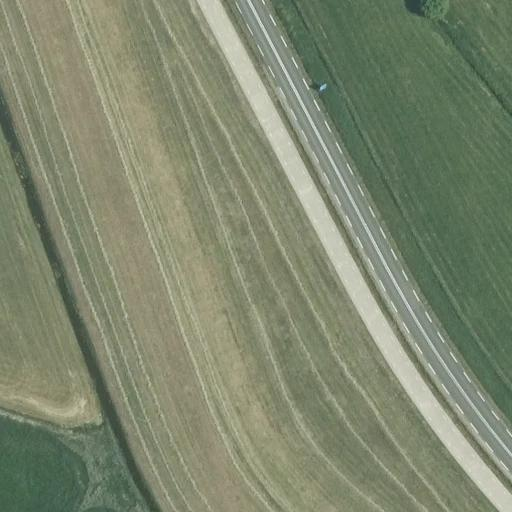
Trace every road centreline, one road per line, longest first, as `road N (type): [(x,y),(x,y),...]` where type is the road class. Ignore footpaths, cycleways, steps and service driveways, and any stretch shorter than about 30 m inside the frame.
road 1 (unclassified): [(511,511),(452,441),(368,311),(206,0)]
road 2 (primary): [(511,454),(413,313),(247,0)]
